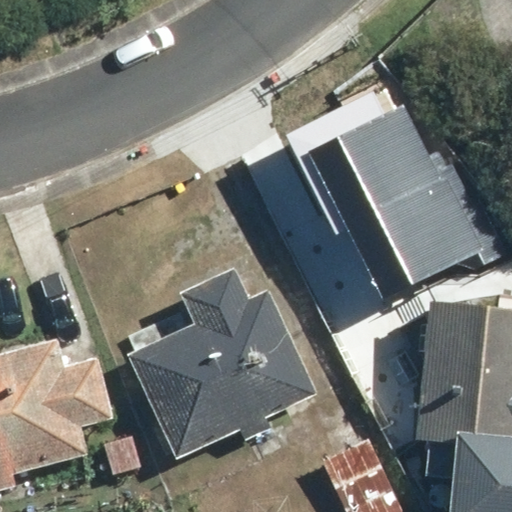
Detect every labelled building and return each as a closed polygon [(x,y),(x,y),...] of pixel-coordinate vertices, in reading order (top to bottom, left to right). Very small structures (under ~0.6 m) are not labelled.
[(251,173),(336,330),(503,241),(452,146),(429,159),(396,96),(251,173)] [(238,267),(181,292),(196,326),(130,355),(176,458),(319,395),(270,286),(250,295),(238,267)] [(511,511),(511,309),(430,304),(419,440),(457,443),(451,511),(511,511)] [(50,349),(0,361),(0,483),(74,465),(66,433),(98,425),(83,366),(56,372),(50,349)] [(132,434),(91,451),(108,490),(149,472),(132,434)] [(401,511),(363,437),(312,463),(336,511),(401,511)]
